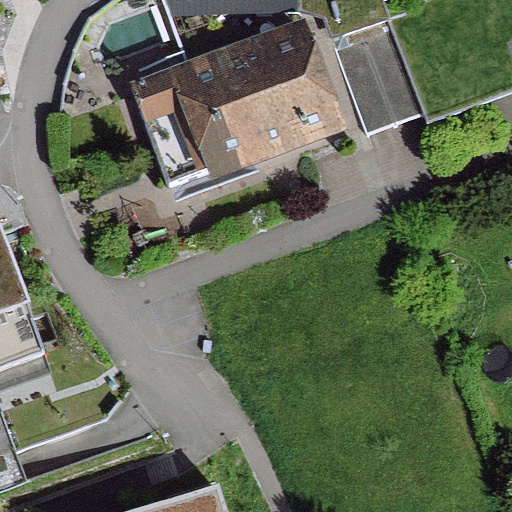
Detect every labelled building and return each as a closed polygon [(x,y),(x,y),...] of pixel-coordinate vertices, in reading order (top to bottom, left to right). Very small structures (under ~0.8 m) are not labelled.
[(293,0),(250,0),(251,15),(293,15),(293,0)] [(361,42),(331,53),(363,140),(419,119),(375,0),(324,0),(339,38),(357,31),(361,42)] [(173,89),(168,76),(126,91),(163,190),(330,129),(331,132),(341,129),(338,119),(334,121),(305,41),(173,89)] [(0,373),(40,359),(0,250),(0,373)] [(226,511),(218,486),(135,511),(226,511)]
